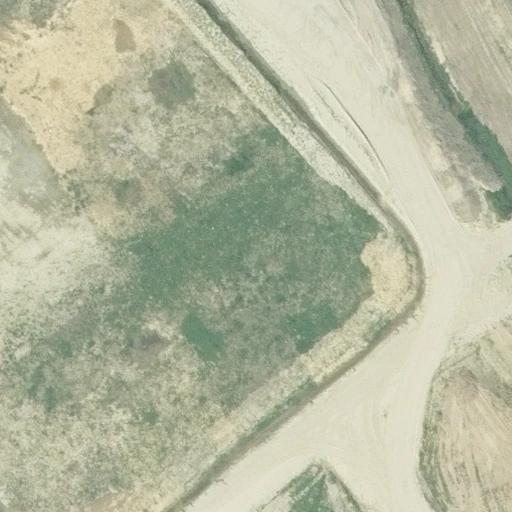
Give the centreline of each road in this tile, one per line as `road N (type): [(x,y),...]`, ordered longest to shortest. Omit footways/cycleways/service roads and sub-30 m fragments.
road 1 (track): [(511,249),(383,381),(222,511)]
road 2 (track): [(476,291),(333,43),(295,0)]
road 3 (track): [(357,402),(428,511)]
